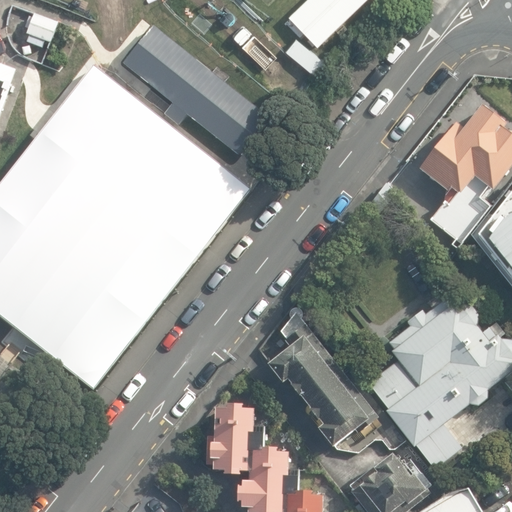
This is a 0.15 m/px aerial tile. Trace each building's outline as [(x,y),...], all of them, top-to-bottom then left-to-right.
[(61,23),(36,13),(34,18),(31,17),(26,28),(30,30),(28,35),(31,36),(29,43),(44,49),(46,42),(52,44),(61,23)] [(271,119),(155,26),(124,65),(174,104),(165,115),(179,126),(189,115),(241,157),(271,119)] [(0,117),(18,70),(0,63),(0,117)] [(511,170),(511,129),(484,107),(465,130),(459,125),(424,169),(459,197),(478,174),(497,189),(511,170)] [(402,208),(386,185),(373,204),(388,226),(402,208)] [(511,187),(473,237),(511,287),(511,187)] [(455,304),(450,298),(386,344),(397,360),(368,380),(438,470),(465,449),(446,425),(511,375),(511,340),(499,324),(484,333),(480,325),(481,316),(476,308),(455,304)] [(379,418),(313,331),(271,363),(336,450),(379,418)] [(258,410),(220,408),(218,437),(211,438),(210,469),(242,472),(255,472),(255,451),(258,410)] [(291,453),(255,451),(255,472),(242,472),(240,511),(264,511),(289,511),(290,497),(291,453)] [(396,511),(424,491),(397,456),(359,486),(379,511),(396,511)] [(481,511),(472,495),(430,511),(481,511)] [(325,511),(326,498),(290,497),(289,511),(325,511)]
